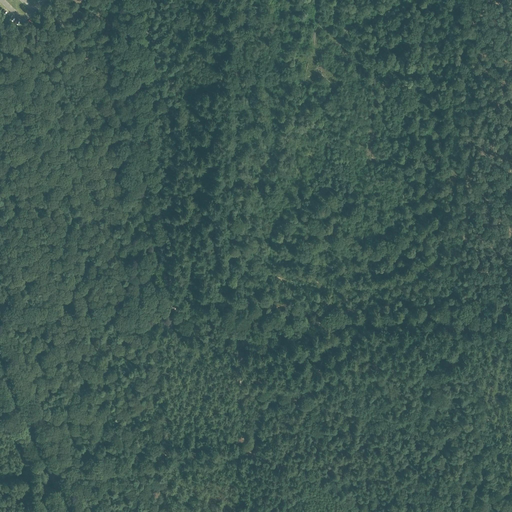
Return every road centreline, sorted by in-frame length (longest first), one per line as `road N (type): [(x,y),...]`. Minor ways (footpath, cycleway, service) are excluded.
road 1 (secondary): [(70,511),(0,358)]
road 2 (track): [(145,54),(0,73)]
